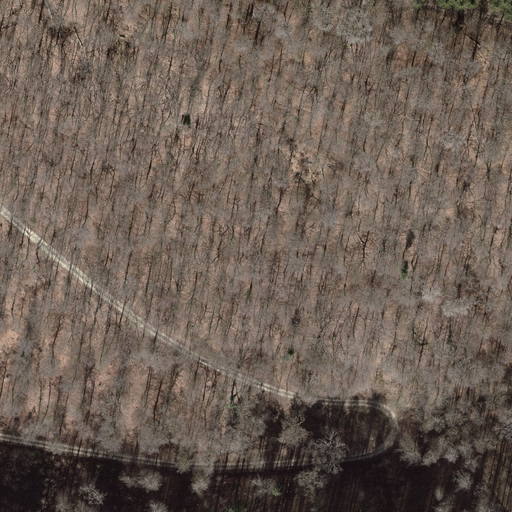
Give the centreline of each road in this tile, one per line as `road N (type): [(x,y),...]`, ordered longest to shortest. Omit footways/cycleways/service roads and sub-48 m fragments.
road 1 (track): [(0,434),(232,466),(375,449),(392,433),(394,414),(381,404),(301,398),(235,372),(155,329),(0,206)]
road 2 (track): [(392,433),(469,397),(511,387)]
road 3 (track): [(392,433),(511,413)]
